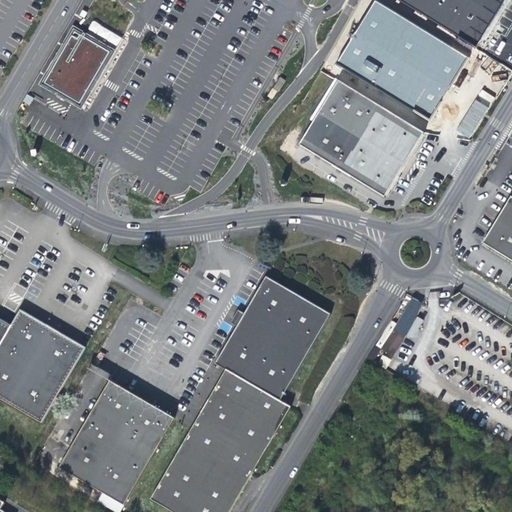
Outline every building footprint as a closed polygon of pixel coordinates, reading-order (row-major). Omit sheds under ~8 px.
[(398,0),(476,47),(504,0),(398,0)] [(428,121),(467,57),(376,2),(338,63),(428,121)] [(73,34),(44,85),(79,106),(109,55),(73,34)] [(425,133),(338,81),(299,145),(385,197),(425,133)] [(470,139),(495,97),(481,89),(456,131),(470,139)] [(201,154),(158,165),(166,199),(195,190),(201,154)] [(158,165),(144,168),(140,206),(166,199),(158,165)] [(511,199),(483,246),(511,263),(511,199)] [(217,363),(227,370),(281,402),(333,314),(268,276),(246,313),(240,309),(236,315),(232,322),(239,326),(217,363)] [(22,309),(13,324),(0,346),(0,397),(43,423),(87,347),(59,331),(47,324),(22,309)] [(0,346),(13,324),(0,316),(0,346)] [(51,318),(47,324),(59,331),(63,325),(56,321),(51,318)] [(391,331),(381,349),(392,356),(403,338),(391,331)] [(382,365),(387,356),(380,352),(374,360),(382,365)] [(231,511),(292,408),(281,402),(227,370),(210,400),(202,412),(153,499),(175,511),(231,511)] [(174,420),(148,404),(136,396),(132,394),(111,381),(60,467),(125,505),(174,420)] [(196,409),(202,412),(210,400),(204,396),(201,401),(196,409)]
